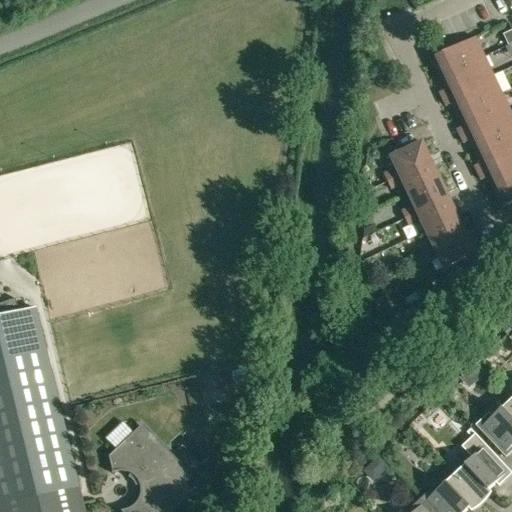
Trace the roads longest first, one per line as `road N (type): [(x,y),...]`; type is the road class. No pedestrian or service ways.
road 1 (residential): [(488,227),(399,42),(398,29),(457,0)]
road 2 (unclassified): [(0,44),(112,0)]
